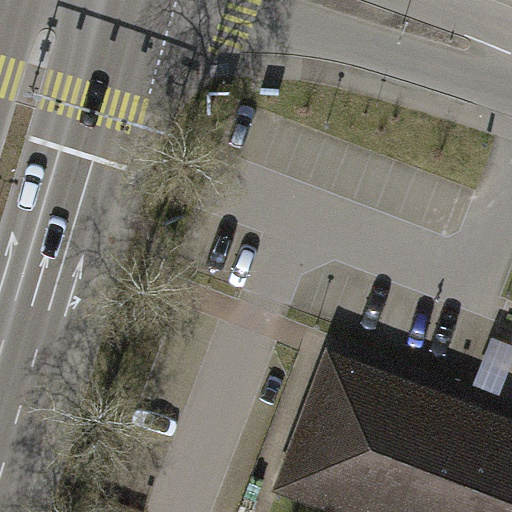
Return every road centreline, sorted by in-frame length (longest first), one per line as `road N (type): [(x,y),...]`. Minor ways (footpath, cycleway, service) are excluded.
road 1 (secondary): [(0,469),(140,0)]
road 2 (residential): [(328,0),(511,70)]
